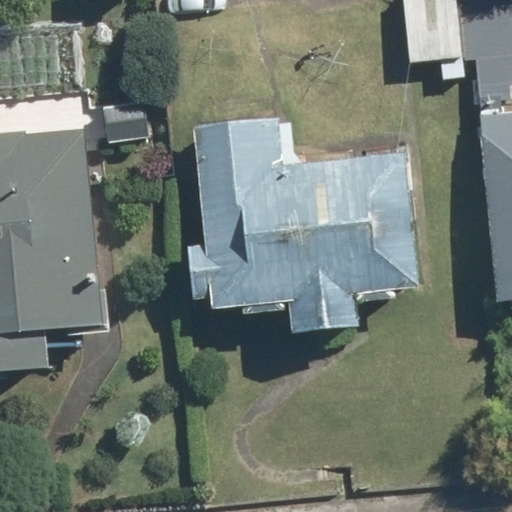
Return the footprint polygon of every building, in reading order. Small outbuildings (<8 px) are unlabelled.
[(460,0),(399,0),(406,70),(468,62),(460,0)] [(156,101),(104,102),(105,143),(157,142),(156,101)] [(278,118),(194,128),(209,244),(191,245),(196,302),(217,299),(219,313),(297,304),(301,337),(370,330),(367,295),(427,289),(409,151),(283,165),(278,118)] [(0,377),(62,370),(58,332),(115,326),(93,124),(0,133),(0,377)] [(511,134),(482,138),(501,306),(511,304),(511,134)]
